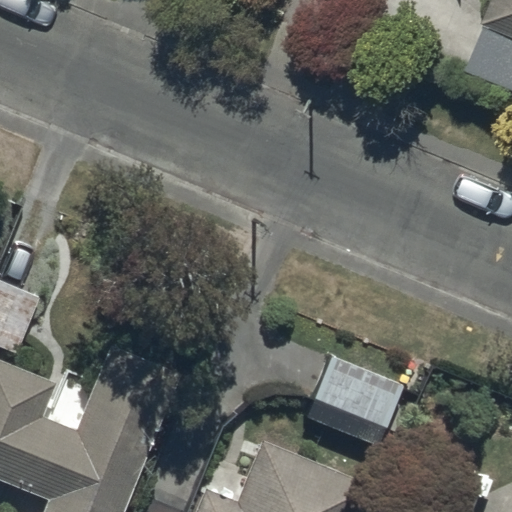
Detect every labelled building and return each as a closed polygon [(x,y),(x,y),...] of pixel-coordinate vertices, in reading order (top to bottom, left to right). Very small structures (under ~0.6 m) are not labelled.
[(511,0),(496,0),(486,24),(511,34),(511,0)] [(38,300),(0,284),(0,349),(15,356),(38,300)] [(55,385),(0,363),(0,483),(46,502),(42,511),(123,511),(179,376),(108,348),(74,433),(41,420),(55,385)] [(331,358),(305,420),(376,449),(402,387),(331,358)] [(360,511),(370,487),(260,443),(235,505),(202,492),(194,511),(360,511)]
